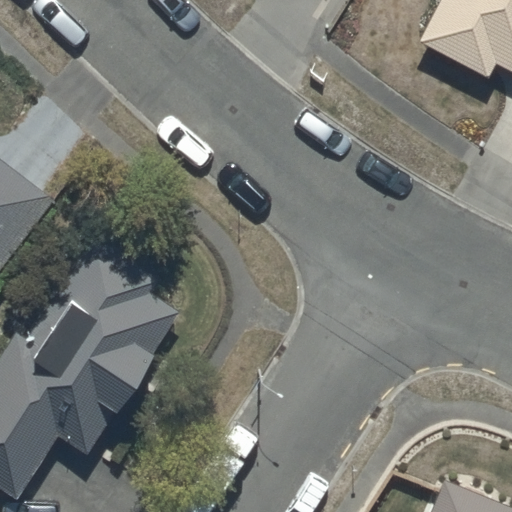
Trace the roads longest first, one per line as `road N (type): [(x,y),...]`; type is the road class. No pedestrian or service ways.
road 1 (residential): [(398,283),(101,0)]
road 2 (residential): [(398,283),(245,511)]
road 3 (residential): [(511,328),(398,283)]
